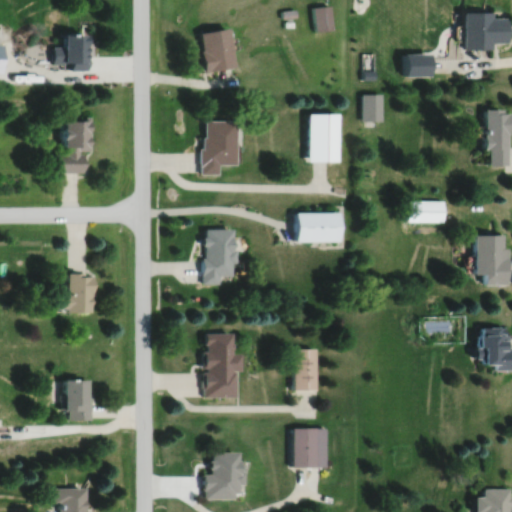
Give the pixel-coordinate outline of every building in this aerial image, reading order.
[(310,6),(313,30),(329,28),(327,4),(310,6)] [(278,10),(279,18),(293,16),(292,8),(278,10)] [(460,12),(461,49),(489,48),(489,42),(505,42),(505,17),(489,17),(489,11),(460,12)] [(195,32),(198,50),(196,50),(200,72),(231,66),(223,27),(195,32)] [(61,34),(61,46),(50,46),(50,63),(69,63),(69,69),(85,69),(85,56),(83,56),(83,34),(61,34)] [(402,53),(402,76),(428,76),(427,53),(402,53)] [(360,69),(360,79),(372,79),(372,69),(360,69)] [(359,93),(359,120),(379,120),(379,93),(359,93)] [(483,109),(483,135),(481,135),(481,149),(486,149),(486,165),(505,165),(505,134),(507,134),(507,125),(508,125),(508,113),(500,113),(500,109),(483,109)] [(304,112),(305,161),(334,161),(333,112),(304,112)] [(59,120),(59,147),(63,147),(63,153),(51,153),(51,172),(80,172),(80,153),(76,153),(76,150),(87,150),(86,117),(80,117),(80,120),(59,120)] [(200,120),(200,137),(198,137),(198,148),(196,148),(196,166),(197,166),(196,174),(214,174),(214,164),(231,164),(231,120),(200,120)] [(414,200),(414,221),(441,221),(441,200),(414,200)] [(292,212),(292,242),(335,241),(334,211),(292,212)] [(201,229),(201,237),(198,237),(198,246),(201,246),(201,258),(198,258),(198,275),(199,275),(199,284),(215,284),(215,276),(228,276),(228,263),(232,263),(232,251),(228,251),(228,229),(201,229)] [(471,234),(472,275),(481,275),(482,285),(504,285),(504,266),(505,266),(505,248),(500,248),(500,234),(471,234)] [(63,270),(63,291),(54,291),(54,306),(63,306),(63,310),(87,310),(86,296),(89,296),(89,288),(87,288),(87,272),(78,273),(78,269),(63,270)] [(479,324),(479,331),(475,331),(475,336),(474,336),(474,341),(475,341),(475,344),(472,344),(472,356),(479,356),(479,359),(480,359),(480,361),(491,361),(491,367),(508,367),(508,361),(509,361),(509,345),(505,345),(505,332),(501,332),(501,324),(479,324)] [(199,330),(199,342),(202,342),(202,349),(197,349),(197,365),(202,365),(202,369),(197,369),(197,387),(199,387),(199,394),(229,394),(229,368),(226,368),(226,367),(234,367),(234,350),(226,351),(226,345),(226,340),(226,330),(199,330)] [(289,346),(290,388),(311,388),(311,346),(289,346)] [(59,377),(59,392),(57,392),(57,408),(65,407),(65,417),(87,417),(87,401),(86,401),(86,377),(82,377),(82,376),(59,377)] [(288,425),(289,465),(321,464),(321,426),(310,426),(310,425),(288,425)] [(207,450),(207,458),(204,458),(204,466),(206,466),(206,472),(198,472),(198,488),(199,488),(199,497),(228,496),(228,491),(232,491),(232,482),(237,482),(237,469),(233,469),(233,458),(232,458),(232,449),(207,450)] [(49,486),(49,500),(55,500),(55,511),(88,511),(88,509),(82,509),(82,506),(81,506),(80,486),(49,486)] [(480,487),(480,495),(472,495),(472,511),(477,511),(506,511),(506,503),(508,503),(508,495),(506,495),(506,486),(480,487)]
